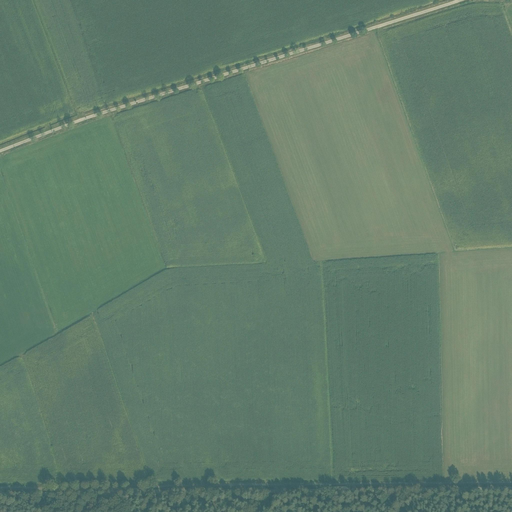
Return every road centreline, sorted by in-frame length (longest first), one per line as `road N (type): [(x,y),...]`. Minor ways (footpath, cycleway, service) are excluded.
road 1 (unclassified): [(0,492),(511,487)]
road 2 (unclassified): [(0,151),(474,0)]
